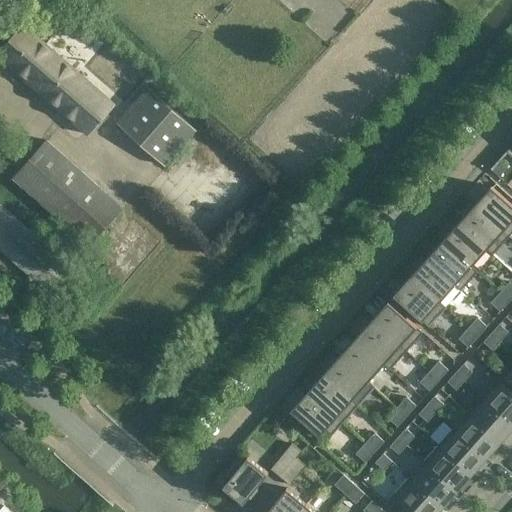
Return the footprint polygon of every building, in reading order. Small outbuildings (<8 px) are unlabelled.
[(0,52),(0,55),(46,97),(88,134),(114,104),(25,25),(0,52)] [(198,130),(161,97),(148,86),(117,122),(166,166),(198,130)] [(89,245),(122,207),(47,141),(14,178),(89,245)] [(511,203),(490,184),(474,203),(473,203),(509,235),(511,232),(511,203)] [(509,235),(473,203),(457,221),(493,253),(509,235)] [(0,248),(48,291),(70,267),(0,204),(0,248)] [(493,253),(457,221),(441,239),(477,271),(478,271),(472,265),(487,248),(493,254),(493,253)] [(477,271),(441,239),(425,257),(461,289),(477,271)] [(461,289),(425,257),(409,275),(445,307),(446,306),(440,301),(455,284),(461,290),(461,289)] [(445,307),(409,275),(393,293),(429,326),(445,307)] [(511,283),(509,281),(500,291),(510,300),(511,297),(511,283)] [(500,311),(510,300),(500,291),(491,302),(500,311)] [(387,299),(371,318),(370,318),(406,350),(423,332),(387,299)] [(477,317),(468,327),(478,336),(487,326),(477,317)] [(406,350),(370,318),(354,336),(390,368),(406,350)] [(508,331),(499,323),(491,332),(500,340),(508,331)] [(478,336),(468,327),(459,338),(469,346),(478,336)] [(492,349),(500,340),(491,332),(483,341),(492,349)] [(390,368),(354,336),(338,354),(368,381),(384,363),(390,369),(390,368)] [(368,381),(338,354),(322,372),(358,404),(359,403),(353,398),(368,381)] [(439,379),(448,369),(438,360),(429,371),(439,379)] [(472,371),(463,363),(455,372),(464,380),(472,371)] [(430,390),(439,379),(429,371),(420,381),(430,390)] [(358,404),(322,372),(306,390),(342,422),(358,404)] [(456,389),(464,380),(455,372),(447,381),(456,389)] [(511,392),(497,379),(482,396),(511,422),(511,392)] [(342,422),(306,390),(290,408),(326,441),(342,422)] [(444,403),(435,395),(427,404),(435,412),(444,403)] [(407,415),(416,405),(406,396),(397,406),(407,415)] [(511,426),(511,422),(482,396),(467,412),(499,441),(500,440),(511,426)] [(428,421),(435,412),(427,404),(419,413),(428,421)] [(398,426),(407,415),(397,406),(388,417),(398,426)] [(499,441),(467,412),(472,417),(459,432),(453,427),(453,428),(485,457),(485,456),(499,441)] [(415,435),(406,427),(398,436),(407,444),(415,435)] [(485,457),(453,428),(438,444),(471,473),(485,457)] [(374,432),(365,442),(375,451),(384,441),(374,432)] [(399,453),(407,444),(398,436),(390,445),(399,453)] [(366,461),(375,451),(365,442),(356,453),(366,461)] [(280,476),(301,451),(292,443),(271,468),(280,476)] [(471,473),(438,444),(424,460),(456,489),(471,473)] [(302,451),(301,451),(280,476),(290,484),(306,464),(297,457),(302,451)] [(392,461),(383,453),(375,461),(384,470),(392,461)] [(243,502),(268,471),(248,455),(241,463),(236,459),(225,472),(230,476),(223,485),(243,502)] [(456,489),(424,460),(424,461),(429,465),(415,480),(410,475),(409,476),(441,505),(456,489)] [(345,493),(354,483),(344,474),(335,484),(345,493)] [(435,511),(441,505),(409,476),(386,502),(397,511),(435,511)] [(355,502),(364,493),(354,483),(345,493),(355,502)] [(298,511),(306,503),(287,487),(266,511),(298,511)] [(363,509),(366,511),(379,511),(383,509),(372,499),(363,509)] [(317,511),(306,503),(298,511),(317,511)]
